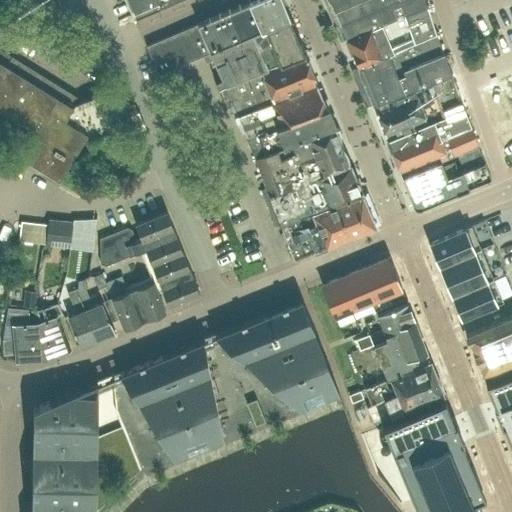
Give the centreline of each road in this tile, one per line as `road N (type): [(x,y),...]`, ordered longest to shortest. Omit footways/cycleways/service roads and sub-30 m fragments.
road 1 (residential): [(511,504),(401,236)]
road 2 (residential): [(224,306),(17,383)]
road 3 (residential): [(440,0),(510,188)]
road 4 (residential): [(401,236),(224,306)]
road 5 (residential): [(0,207),(12,188),(78,207),(168,175)]
road 6 (residential): [(168,175),(111,43)]
road 7 (residential): [(224,306),(168,175)]
road 8 (residential): [(10,511),(17,383)]
